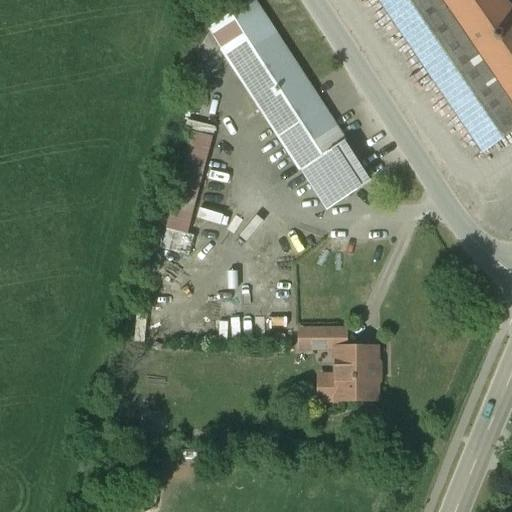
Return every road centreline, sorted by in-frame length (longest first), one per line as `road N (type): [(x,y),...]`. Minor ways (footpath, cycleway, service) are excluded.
road 1 (tertiary): [(312,0),(458,222),(511,270)]
road 2 (tertiary): [(456,511),(511,377)]
